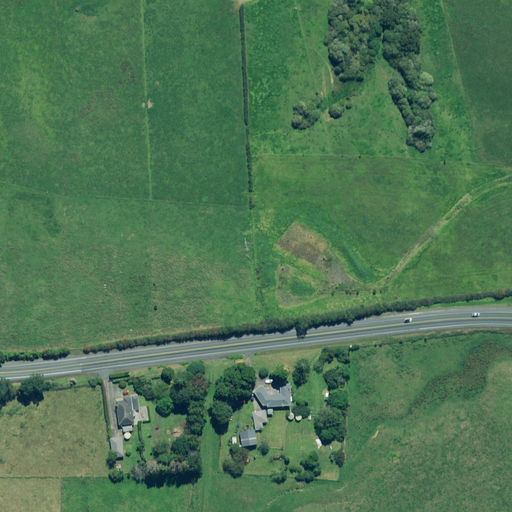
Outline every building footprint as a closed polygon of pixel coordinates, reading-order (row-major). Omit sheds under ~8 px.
[(267,406),(267,407),(291,406),(290,383),(279,383),(280,395),(269,395),(262,384),(254,392),(263,406),(267,406)] [(132,424),(149,423),(147,404),(140,405),(139,397),(139,394),(129,395),(130,398),(116,399),(119,426),(123,429),(123,432),(133,431),(132,424)] [(268,422),(266,410),(253,412),(256,430),(263,429),(262,423),(268,422)] [(257,445),(255,430),(240,432),(242,447),(257,445)] [(125,457),(122,437),(110,439),(113,458),(125,457)]
